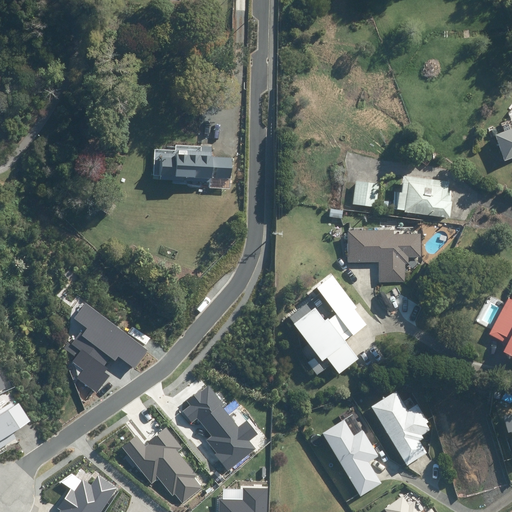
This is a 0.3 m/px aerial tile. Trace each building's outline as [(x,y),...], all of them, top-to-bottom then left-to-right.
[(511,130),(494,138),(505,164),(511,160),(511,130)] [(158,177),(158,181),(208,183),(208,178),(229,179),(230,158),(210,157),(210,147),(173,145),(173,151),(159,150),(158,177)] [(397,191),(394,210),(402,211),(401,213),(448,219),(450,202),(447,202),(448,196),(444,196),(446,182),(402,176),(400,191),(397,191)] [(354,184),(352,207),(377,209),(379,186),(354,184)] [(341,218),(341,210),(329,210),(328,217),(341,218)] [(407,263),(407,257),(419,257),(418,235),(391,235),(391,231),(345,232),(346,262),(377,261),(378,282),(403,281),(403,263),(407,263)] [(353,332),(363,324),(352,309),(354,308),(330,277),(317,287),(313,289),(333,315),(321,324),(312,311),(296,323),(291,327),(319,361),(323,359),(323,358),(324,359),(335,374),(337,372),(354,359),(340,341),(353,332)] [(511,293),(509,300),(505,299),(487,334),(505,344),(500,354),(511,359),(511,293)] [(77,379),(97,393),(109,376),(104,372),(108,368),(104,365),(110,356),(117,361),(119,357),(135,368),(148,349),(85,305),(74,320),(87,329),(84,333),(82,331),(73,344),(69,342),(64,348),(76,357),(73,362),(83,370),(77,379)] [(205,441),(229,470),(256,449),(249,441),(258,434),(247,421),(238,428),(222,408),(225,406),(209,386),(202,392),(200,389),(186,400),(190,405),(183,411),(192,423),(198,418),(212,435),(205,441)] [(370,406),(407,465),(427,453),(420,441),(423,439),(421,435),(430,430),(425,423),(428,421),(417,404),(407,410),(395,390),(370,406)] [(0,448),(16,439),(13,433),(30,422),(19,404),(15,406),(13,403),(0,410),(0,448)] [(511,432),(511,434),(511,412),(503,415),(508,433),(511,432)] [(351,435),(341,419),(318,434),(358,498),(379,484),(366,463),(376,456),(359,429),(351,435)] [(176,494),(183,503),(202,488),(194,478),(197,475),(178,451),(182,448),(166,428),(148,443),(148,444),(145,446),(136,435),(121,446),(151,484),(158,479),(172,497),(176,494)] [(101,511),(117,488),(98,476),(92,486),(82,480),(75,491),(70,488),(57,508),(61,511),(60,511),(101,511)] [(266,511),(267,488),(243,488),(243,500),(218,499),(217,511),(266,511)] [(433,511),(431,508),(424,511),(421,511),(415,503),(410,506),(403,496),(385,509),(386,511),(433,511)]
